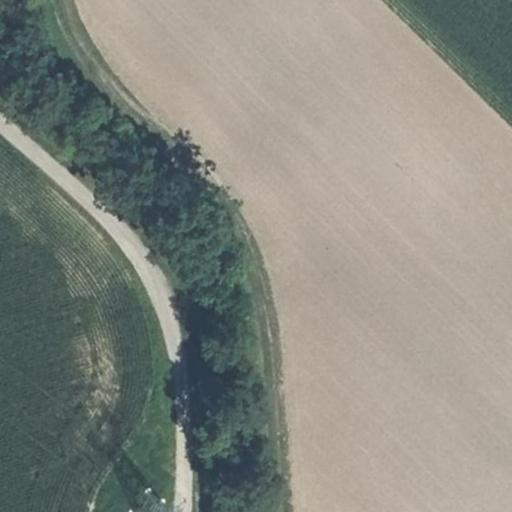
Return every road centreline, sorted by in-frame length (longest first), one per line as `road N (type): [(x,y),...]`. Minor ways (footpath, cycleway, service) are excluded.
road 1 (track): [(66,0),(109,80),(219,208),(257,290),(285,429),(284,511)]
road 2 (track): [(0,118),(109,218),(151,271),(178,344),(179,511)]
